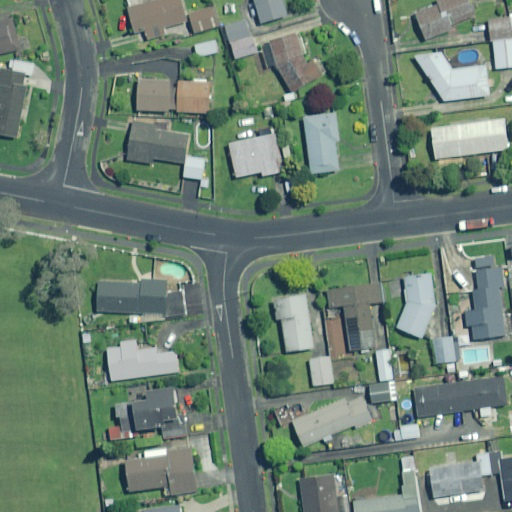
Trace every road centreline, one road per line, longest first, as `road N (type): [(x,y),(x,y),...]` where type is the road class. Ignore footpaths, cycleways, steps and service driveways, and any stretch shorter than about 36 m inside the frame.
road 1 (residential): [(228,235),(225,303),(253,511)]
road 2 (residential): [(396,221),(375,51),(354,0)]
road 3 (residential): [(66,0),(81,83),(60,201)]
road 4 (residential): [(60,201),(228,235)]
road 5 (residential): [(228,235),(396,221)]
